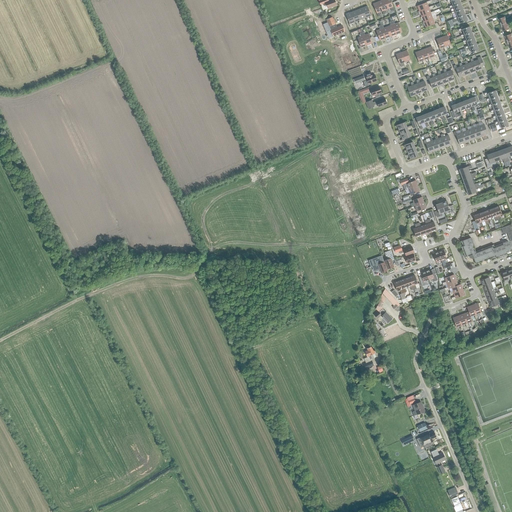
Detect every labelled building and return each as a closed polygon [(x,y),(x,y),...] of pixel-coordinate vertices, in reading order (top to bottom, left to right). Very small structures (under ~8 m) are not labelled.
[(324,6),(327,5),(328,9),(337,5),(334,0),(332,0),(330,1),(329,0),(321,0),(319,1),(320,5),(323,4),(324,6)] [(382,11),(383,15),(385,14),(384,10),(387,9),(383,0),(382,0),(378,2),(382,11)] [(390,0),(383,0),(387,9),(390,8),(391,12),(394,10),(390,0)] [(428,8),(428,7),(427,4),(431,3),(430,0),(426,2),(426,3),(417,6),(419,11),(428,8)] [(379,12),(382,11),(378,2),(373,4),(378,17),(381,16),(379,12)] [(453,6),(453,5),(449,6),(450,9),(453,7),(455,11),(455,12),(463,9),(460,3),(453,6)] [(367,6),(362,8),(365,18),(369,16),(370,20),(373,19),(371,15),(367,6)] [(430,13),(429,10),(433,8),(432,6),(428,7),(428,8),(419,11),(421,17),(430,13)] [(362,8),(357,10),(362,23),(364,23),(363,21),(362,21),(362,19),(365,18),(362,8)] [(452,14),(456,13),(457,16),(458,18),(465,15),(463,9),(455,12),(455,11),(451,12),(452,14)] [(359,24),(362,23),(357,10),(351,13),(355,22),(358,21),(359,22),(358,22),(359,24)] [(430,13),(421,17),(423,22),(433,19),(432,18),(431,15),(435,13),(434,11),(430,13)] [(351,23),(355,22),(351,13),(346,15),(349,24),(350,28),(353,27),(351,23)] [(457,16),(453,18),(454,19),(448,21),(449,24),(452,23),(459,20),(460,24),(467,21),(465,15),(458,18),(457,16)] [(435,24),(433,20),(437,19),(436,16),(432,18),(433,19),(423,22),(425,28),(435,24)] [(511,18),(506,20),(505,17),(498,19),(500,25),(507,23),(511,21),(511,18)] [(326,20),(333,36),(344,32),(342,26),(337,28),(335,24),(336,24),(334,19),(333,19),(332,18),(326,20)] [(393,20),(391,21),(396,34),(402,32),(398,23),(395,24),(393,20)] [(390,26),(387,27),(390,36),(396,34),(391,21),(389,22),(390,26)] [(507,23),(500,25),(503,31),(509,29),(508,26),(511,24),(511,21),(507,23)] [(382,24),(380,25),(385,38),(390,36),(387,27),(384,28),(382,24)] [(385,38),(380,25),(378,26),(379,30),(376,31),(379,40),(385,38)] [(464,34),(464,35),(472,32),(469,26),(462,29),(462,28),(458,29),(459,32),(463,30),(464,34)] [(363,31),(361,32),(366,45),(372,43),(368,34),(365,35),(363,31)] [(366,45),(361,32),(359,33),(361,37),(357,38),(361,47),(366,45)] [(464,35),(464,34),(460,35),(461,38),(465,36),(466,40),(467,41),(474,38),(472,32),(464,35)] [(451,44),(447,35),(442,37),(445,47),(446,46),(449,45),(450,49),(452,48),(451,44)] [(442,37),(436,39),(440,49),(443,47),(445,51),(447,50),(446,46),(445,47),(442,37)] [(463,43),(467,42),(468,45),(469,47),(476,44),(474,38),(467,41),(466,40),(462,41),(463,43)] [(471,53),(479,50),(476,44),(469,47),(468,45),(465,47),(466,49),(467,48),(468,50),(470,49),(471,53)] [(435,55),(435,56),(431,47),(426,49),(429,58),(430,58),(431,61),(437,59),(435,55)] [(343,49),(336,52),(338,57),(342,55),(346,65),(355,62),(350,50),(344,52),(343,49)] [(420,51),(424,60),(425,60),(428,59),(429,62),(431,61),(430,58),(429,58),(426,49),(420,51)] [(411,59),(410,60),(407,51),(401,53),(405,62),(408,61),(410,64),(412,63),(411,59)] [(424,60),(420,51),(415,53),(419,62),(422,61),(424,64),(426,63),(425,60),(424,60)] [(400,64),(401,67),(404,66),(407,65),(405,62),(401,53),(396,55),(399,64),(400,64)] [(442,56),(439,57),(441,63),(444,62),(444,61),(448,59),(446,54),(442,56)] [(478,59),(473,61),(472,58),(470,59),(471,62),(472,62),(476,71),(481,69),(482,69),(480,64),(483,63),(480,57),(477,58),(478,59)] [(471,74),(471,73),(476,71),(472,62),(471,62),(468,63),(467,60),(465,61),(465,64),(467,64),(471,74)] [(465,76),(465,75),(470,73),(471,74),(467,64),(465,64),(462,66),(461,63),(459,63),(460,67),(461,66),(465,76)] [(460,67),(457,68),(455,65),(453,66),(454,69),(455,69),(459,78),(460,78),(459,78),(465,75),(465,76),(461,66),(460,67)] [(446,72),(445,69),(443,70),(444,73),(445,73),(449,82),(455,79),(455,80),(451,70),(446,72)] [(438,75),(440,75),(444,84),(449,82),(445,73),(444,73),(441,74),(440,71),(438,72),(438,75)] [(366,78),(368,84),(377,81),(374,75),(372,76),(370,73),(365,75),(366,78)] [(444,85),(444,84),(440,75),(438,75),(435,77),(434,73),(432,74),(433,78),(434,77),(438,87),(438,86),(443,84),(444,85)] [(353,79),(355,84),(365,80),(363,76),(353,79)] [(432,89),(433,89),(432,88),(438,86),(438,87),(434,77),(433,78),(430,79),(428,76),(426,77),(427,80),(428,79),(432,89)] [(428,91),(424,81),(420,83),(418,80),(416,81),(417,84),(418,83),(422,93),(422,92),(428,90),(428,91)] [(413,86),(417,95),(422,93),(418,83),(417,84),(414,85),(413,82),(411,83),(411,86),(413,86)] [(407,84),(405,85),(406,88),(407,88),(411,98),(411,97),(416,95),(417,95),(413,86),(411,86),(408,87),(407,84)] [(379,86),(370,90),(373,96),(375,95),(376,98),(380,96),(379,94),(381,93),(379,86)] [(495,90),(488,93),(487,92),(484,93),(485,96),(486,95),(487,97),(489,96),(489,98),(490,99),(497,97),(495,91),(495,90)] [(474,97),(468,99),(471,107),(472,111),(475,110),(474,107),(473,108),(473,106),(477,104),(474,97)] [(492,105),(499,102),(497,97),(490,99),(489,98),(486,99),(486,100),(487,101),(490,100),(492,104),(492,105)] [(387,104),(384,98),(376,101),(373,102),(372,100),(366,102),(368,109),(374,106),(374,105),(377,104),(379,107),(387,104)] [(467,113),(469,112),(468,110),(467,108),(471,107),(468,99),(463,102),(465,109),(467,113)] [(465,109),(463,102),(457,104),(460,111),(461,115),(464,114),(463,112),(462,112),(461,110),(465,109)] [(494,109),(494,111),(502,108),(499,102),(492,105),(492,104),(488,105),(489,107),(492,106),(494,109)] [(458,116),(457,114),(456,113),(460,111),(457,104),(451,106),(453,111),(450,112),(453,119),(458,116)] [(443,120),(445,120),(444,117),(443,117),(443,116),(447,114),(444,107),(438,109),(441,116),(443,120)] [(504,114),(502,108),(494,111),(494,109),(490,111),(492,115),(495,113),(496,115),(497,117),(504,114)] [(439,122),(438,119),(437,118),(441,116),(438,109),(433,111),(436,118),(435,118),(437,123),(439,122)] [(430,121),(431,125),(434,124),(433,121),(432,122),(432,120),(435,118),(436,118),(433,111),(427,113),(430,121)] [(427,124),(426,122),(430,121),(427,113),(422,116),(424,123),(426,127),(428,126),(427,124)] [(499,123),(506,120),(504,114),(497,117),(496,115),(492,117),(493,119),(497,118),(498,121),(499,123)] [(420,124),(424,123),(422,116),(416,118),(420,129),(423,128),(422,126),(421,126),(420,124)] [(496,126),(500,125),(501,128),(501,129),(508,126),(506,120),(499,123),(498,121),(495,122),(495,124),(495,125),(496,126)] [(482,136),(487,134),(488,134),(484,125),(480,127),(478,123),(476,124),(477,127),(478,127),(482,136)] [(495,125),(495,124),(489,126),(491,132),(497,130),(496,126),(495,125)] [(470,127),(471,129),(473,129),(476,138),(482,136),(478,127),(477,127),(474,129),(473,125),(470,126),(470,127)] [(476,138),(473,129),(471,129),(468,131),(467,127),(465,128),(466,131),(467,131),(471,140),(476,138)] [(462,129),(459,130),(460,133),(462,133),(465,142),(470,140),(471,140),(467,131),(466,131),(463,133),(462,129)] [(459,144),(465,142),(462,133),(460,133),(457,135),(456,131),(453,132),(455,136),(456,135),(459,144)] [(446,147),(446,146),(451,145),(452,145),(448,135),(444,137),(443,134),(440,135),(441,138),(443,137),(446,147)] [(446,147),(443,137),(441,138),(438,139),(437,136),(435,137),(436,140),(437,139),(440,149),(441,149),(440,148),(446,147)] [(430,142),(431,141),(435,151),(435,150),(440,149),(437,139),(436,140),(433,141),(431,138),(429,139),(430,142)] [(424,144),(426,144),(429,153),(429,152),(435,151),(431,141),(430,142),(427,143),(426,140),(423,141),(424,144)] [(507,148),(502,150),(506,162),(509,161),(508,157),(510,156),(507,148)] [(502,150),(497,152),(500,160),(502,159),(504,163),(506,162),(502,150)] [(497,152),(492,153),(496,165),(498,164),(497,161),(500,160),(497,152)] [(496,165),(492,153),(487,155),(489,163),(492,163),(494,166),(496,165)] [(459,169),(461,175),(469,172),(468,169),(472,168),(471,165),(459,169)] [(461,175),(463,180),(475,175),(474,173),(470,174),(469,172),(461,175)] [(463,180),(464,185),(473,182),(472,179),(476,178),(475,175),(463,180)] [(400,181),(401,185),(403,184),(405,190),(408,189),(418,186),(415,180),(409,183),(407,179),(400,181)] [(464,185),(466,190),(478,186),(477,183),(473,185),(473,182),(464,185)] [(418,186),(408,189),(410,195),(420,191),(418,186)] [(478,186),(466,190),(468,195),(476,192),(475,190),(479,188),(478,186)] [(412,200),(414,206),(424,202),(421,197),(412,200)] [(454,211),(451,206),(449,207),(447,201),(441,203),(444,212),(447,211),(448,213),(454,211)] [(414,206),(417,211),(426,208),(424,202),(414,206)] [(435,205),(437,211),(435,212),(437,217),(442,216),(441,213),(444,212),(441,203),(435,205)] [(494,208),(489,210),(491,218),(494,217),(495,221),(498,220),(494,208)] [(489,210),(483,212),(488,224),(490,223),(489,219),(491,218),(489,210)] [(483,212),(478,214),(482,222),(484,221),(485,225),(488,224),(483,212)] [(482,222),(478,214),(473,216),(475,221),(476,224),(477,224),(479,223),(480,227),(483,226),(482,222)] [(430,219),(427,220),(431,232),(436,230),(433,222),(431,222),(430,219)] [(426,224),(423,225),(426,234),(431,232),(427,220),(424,221),(426,224)] [(421,235),(417,223),(414,224),(416,228),(413,229),(416,237),(421,235)] [(419,223),(417,223),(421,235),(426,234),(423,225),(421,226),(419,223)] [(511,231),(510,225),(501,228),(503,233),(506,232),(510,241),(511,240),(511,231)] [(473,258),(475,263),(495,255),(496,257),(506,253),(505,251),(510,249),(507,241),(502,243),(503,244),(493,248),(492,246),(475,253),(471,244),(473,243),(470,237),(462,241),(464,246),(462,246),(466,257),(468,256),(469,257),(470,258),(471,258),(472,258),(473,258)] [(394,248),(396,253),(399,252),(400,254),(404,252),(406,256),(409,254),(409,255),(413,254),(413,253),(414,253),(412,247),(404,250),(402,250),(400,246),(394,248)] [(385,262),(384,262),(385,266),(386,265),(387,269),(394,267),(391,260),(394,259),(390,250),(384,252),(386,256),(387,256),(388,259),(384,261),(385,262)] [(446,259),(447,259),(445,253),(446,252),(446,251),(445,250),(444,250),(443,250),(438,252),(441,261),(444,260),(445,263),(448,262),(446,259)] [(436,263),(437,266),(440,265),(439,262),(441,261),(438,252),(433,254),(436,263)] [(413,254),(409,255),(409,254),(406,256),(406,257),(405,257),(407,263),(415,260),(413,254)] [(374,266),(371,267),(372,267),(374,272),(380,270),(381,273),(387,270),(387,269),(386,265),(385,266),(384,262),(381,256),(372,259),(374,266)] [(443,266),(445,271),(453,268),(451,263),(443,266)] [(430,269),(425,271),(429,280),(431,279),(433,282),(438,280),(435,274),(433,275),(430,269)] [(429,280),(425,271),(420,273),(422,279),(420,280),(422,286),(427,284),(426,281),(429,280)] [(510,278),(507,271),(501,273),(504,280),(510,278)] [(414,275),(410,277),(414,289),(416,288),(415,284),(418,283),(416,280),(414,275)] [(443,285),(446,284),(446,283),(455,279),(454,275),(445,278),(445,280),(446,281),(442,283),(443,285)] [(411,290),(414,289),(410,277),(404,279),(407,287),(410,286),(411,290)] [(480,280),(482,286),(491,283),(489,277),(480,280)] [(448,288),(451,287),(457,285),(456,280),(455,279),(446,283),(446,284),(448,287),(444,288),(445,290),(448,289),(448,288)] [(404,293),(400,281),(394,283),(397,291),(400,290),(401,294),(404,293)] [(482,286),(484,291),(493,288),(491,283),(482,286)] [(460,284),(457,285),(451,287),(452,291),(448,292),(449,295),(453,293),(462,289),(460,284)] [(484,291),(487,297),(495,294),(493,288),(484,291)] [(464,295),(462,289),(453,293),(454,296),(450,298),(451,300),(455,298),(464,295)] [(487,297),(489,303),(497,299),(495,294),(487,297)] [(497,299),(489,303),(490,307),(499,304),(497,299)] [(477,303),(473,305),(472,305),(476,314),(479,313),(480,317),(483,316),(481,312),(477,303)] [(477,318),(476,314),(472,305),(466,307),(468,312),(468,313),(469,313),(470,316),(474,315),(475,319),(477,318)] [(385,322),(387,324),(392,318),(383,309),(380,312),(379,311),(375,315),(378,318),(380,316),(382,318),(380,320),(383,323),(385,322)] [(470,316),(469,313),(468,313),(468,312),(464,313),(467,323),(469,327),(472,326),(472,325),(474,325),(472,321),(470,316)] [(464,313),(458,315),(462,325),(465,324),(466,328),(469,327),(467,323),(464,313)] [(462,325),(458,315),(452,318),(456,327),(459,326),(461,330),(463,329),(462,325)] [(368,350),(365,351),(367,357),(368,357),(370,361),(371,361),(372,360),(372,359),(376,357),(374,354),(375,353),(374,350),(373,351),(371,347),(367,349),(368,350)] [(366,363),(364,364),(366,369),(373,366),(371,361),(370,361),(366,363)] [(408,400),(407,398),(404,399),(407,407),(410,406),(409,404),(414,402),(413,398),(408,400)] [(412,405),(414,411),(412,412),(413,415),(416,414),(416,415),(424,411),(420,402),(412,405)] [(416,426),(419,432),(427,429),(424,423),(416,426)] [(429,433),(419,438),(425,449),(428,447),(427,444),(433,441),(431,438),(436,436),(434,432),(429,434),(429,433)] [(412,436),(401,441),(403,445),(414,440),(412,436)] [(436,466),(440,474),(444,472),(441,464),(440,465),(439,462),(440,462),(445,459),(442,452),(440,453),(433,457),(437,466),(436,466)] [(499,511),(500,511),(489,483),(486,485),(484,485),(493,511),(499,511)] [(447,491),(450,497),(458,494),(455,487),(447,491)] [(455,507),(457,511),(461,510),(459,505),(461,505),(457,497),(451,499),(455,507)]
